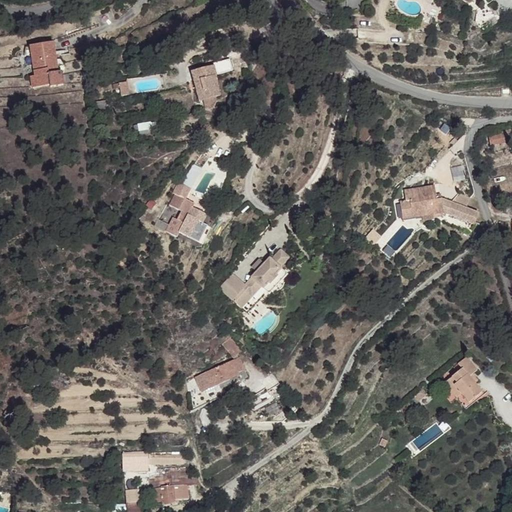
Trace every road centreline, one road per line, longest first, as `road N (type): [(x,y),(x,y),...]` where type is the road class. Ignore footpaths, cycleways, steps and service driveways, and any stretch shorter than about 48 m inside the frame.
road 1 (residential): [(231,511),(234,488),(254,467),(318,423),(354,349),(485,236),(489,218),(467,144),(483,124),(511,119)]
road 2 (unknown): [(318,423),(229,423),(220,397),(258,373)]
road 3 (unclassified): [(511,101),(412,91),(361,68)]
